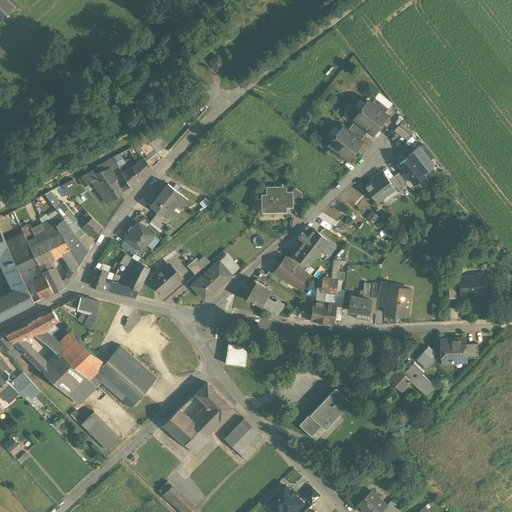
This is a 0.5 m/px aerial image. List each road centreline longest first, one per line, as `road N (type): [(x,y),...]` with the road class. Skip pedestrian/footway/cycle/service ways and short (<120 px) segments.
road 1 (residential): [(77,288),(142,193),(208,119),(328,24)]
road 2 (residential): [(216,316),(349,332),(504,325)]
road 3 (track): [(0,201),(183,98),(209,88),(225,102)]
road 4 (residential): [(348,511),(230,390),(187,314)]
road 5 (residential): [(216,316),(232,286),(382,137)]
road 6 (track): [(58,511),(213,365)]
